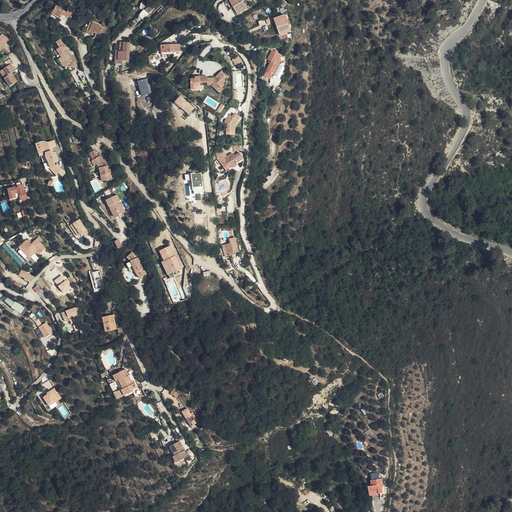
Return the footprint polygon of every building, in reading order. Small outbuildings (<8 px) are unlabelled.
[(222,0),(224,2),(231,14),(241,8),(235,0),(222,0)] [(138,15),(143,20),(155,7),(150,3),(138,15)] [(47,14),(56,19),(58,14),(64,17),(67,12),(63,10),(61,12),(51,7),(47,14)] [(282,13),(277,15),(279,18),(285,25),(287,28),(289,30),(290,30),(282,13)] [(279,18),(277,15),(269,18),(275,35),(289,30),(287,28),(284,31),(281,27),(279,29),(273,23),(279,18)] [(285,25),(279,18),(273,23),(279,29),(281,27),(284,31),(287,28),(285,25)] [(96,24),(89,21),(85,29),(89,31),(99,36),(103,29),(96,26),(96,24)] [(128,40),(118,39),(117,48),(112,48),(111,60),(114,61),(114,58),(119,58),(126,59),(128,40)] [(172,50),(172,44),(159,46),(160,54),(170,52),(170,50),(172,50)] [(64,54),(61,51),(58,54),(54,57),(56,60),(63,67),(65,65),(68,62),(63,56),(64,54)] [(266,79),(268,75),(276,60),(278,56),(270,51),(264,59),(267,61),(260,75),(266,79)] [(61,68),(63,67),(56,60),(55,61),(61,68)] [(276,60),(268,75),(270,76),(278,61),(276,60)] [(10,61),(0,67),(0,68),(9,82),(16,77),(11,69),(13,68),(14,67),(10,61)] [(225,76),(219,71),(212,78),(211,77),(206,78),(205,75),(194,76),(194,78),(189,78),(189,88),(194,88),(194,85),(209,84),(218,92),(222,88),(220,86),(223,84),(222,83),(224,80),(222,79),(225,76)] [(147,78),(137,81),(141,95),(151,93),(147,78)] [(194,108),(181,95),(175,102),(189,114),(194,108)] [(240,117),(234,112),(230,116),(229,114),(224,121),(227,123),(227,132),(233,132),(233,125),(240,117)] [(71,131),(68,133),(71,136),(68,138),(73,143),(78,138),(71,131)] [(53,140),(47,143),(49,149),(56,146),(53,140)] [(49,149),(47,143),(47,142),(46,142),(45,142),(43,141),(41,142),(41,144),(42,145),(42,146),(42,147),(41,149),(40,152),(46,153),(45,156),(46,158),(48,163),(50,170),(51,171),(56,175),(58,173),(61,169),(57,164),(56,166),(54,160),(58,159),(56,155),(56,153),(53,152),(52,151),(51,150),(50,149),(49,149)] [(226,158),(222,161),(227,168),(233,165),(234,166),(237,164),(236,163),(243,157),(238,150),(233,154),(232,151),(224,156),(226,158)] [(96,160),(101,158),(98,151),(93,154),(93,162),(96,160)] [(103,156),(101,158),(96,160),(98,164),(102,170),(105,183),(115,180),(113,170),(111,171),(110,167),(107,162),(103,156)] [(191,180),(193,194),(203,193),(201,172),(185,174),(185,180),(191,180)] [(280,183),(276,179),(266,190),(269,194),(272,191),(280,183)] [(22,188),(21,185),(8,189),(11,199),(16,198),(15,194),(18,193),(21,200),(24,199),(25,198),(24,196),(26,195),(24,187),(22,188)] [(233,188),(232,185),(223,190),(226,194),(231,192),(230,190),(233,188)] [(113,206),(114,207),(121,202),(119,196),(107,201),(110,208),(113,206)] [(114,207),(118,217),(126,213),(121,202),(114,207)] [(77,239),(88,232),(80,219),(69,225),(77,239)] [(25,232),(21,234),(26,242),(30,240),(25,232)] [(239,235),(231,235),(231,240),(227,240),(229,252),(236,252),(236,250),(240,249),(239,235)] [(39,237),(30,245),(39,254),(45,248),(39,242),(41,240),(39,237)] [(166,264),(163,265),(167,274),(180,268),(170,245),(160,250),(164,260),(166,264)] [(127,263),(132,271),(133,272),(138,277),(143,271),(139,267),(133,257),(125,253),(121,260),(126,262),(127,263)] [(128,274),(132,271),(127,263),(123,266),(128,274)] [(89,273),(94,292),(105,289),(99,269),(89,273)] [(61,275),(54,280),(64,295),(73,289),(69,284),(70,283),(68,279),(65,281),(61,275)] [(218,289),(218,288),(218,286),(218,283),(217,281),(216,279),(214,277),(212,276),(211,275),(210,275),(204,276),(202,277),(200,279),(199,282),(198,283),(198,285),(198,287),(198,289),(199,291),(201,293),(202,294),(202,295),(205,296),(207,296),(209,296),(211,296),(214,295),(215,294),(217,291),(218,289)] [(3,304),(24,313),(27,307),(6,298),(3,304)] [(69,320),(73,318),(80,316),(76,307),(65,311),(69,320)] [(113,315),(102,317),(105,332),(116,329),(113,315)] [(47,322),(39,327),(45,338),(53,333),(47,322)] [(39,328),(35,330),(39,339),(43,337),(39,328)] [(132,383),(131,381),(125,369),(113,375),(116,381),(119,380),(123,388),(114,393),(117,399),(133,391),(133,389),(137,387),(134,383),(132,383)] [(47,394),(43,397),(49,406),(61,398),(55,388),(47,393),(47,394)] [(191,426),(198,422),(196,419),(193,414),(186,419),(191,426)] [(182,451),(177,442),(173,445),(169,447),(175,455),(172,456),(176,463),(187,456),(184,450),(182,451)] [(382,493),(381,488),(380,484),(382,484),(381,478),(370,481),(371,486),(367,487),(369,495),(382,493)]
